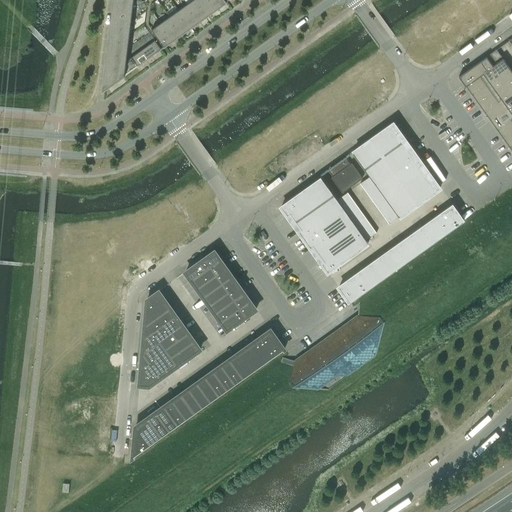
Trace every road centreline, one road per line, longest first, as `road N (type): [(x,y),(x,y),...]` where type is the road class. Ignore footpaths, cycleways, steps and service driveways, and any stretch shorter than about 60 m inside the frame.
road 1 (unclassified): [(238,213),(416,86)]
road 2 (secondary): [(168,116),(331,0)]
road 3 (residential): [(315,292),(465,183)]
road 4 (unclassified): [(416,86),(442,91),(502,176),(474,196),(465,183)]
road 5 (secondary): [(0,149),(90,156),(119,149),(168,116)]
road 6 (secondary): [(290,0),(154,97)]
road 7 (secondary): [(154,97),(81,136),(0,132)]
road 8 (unclassified): [(122,396),(130,298),(163,267)]
